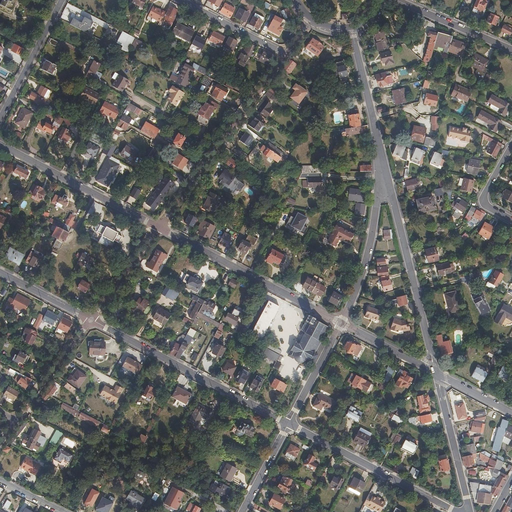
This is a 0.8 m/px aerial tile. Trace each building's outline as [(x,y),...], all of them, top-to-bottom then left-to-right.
[(12,4),(11,3),(12,0),(5,0),(4,0),(2,0),(0,4),(0,7),(3,9),(10,13),(13,7),(11,7),(12,4)] [(484,10),(488,1),(486,0),(485,0),(476,0),(474,6),(472,11),(477,12),(478,10),(481,11),(482,9),(484,10)] [(230,17),(235,8),(225,3),(220,12),(230,17)] [(277,15),(280,9),(271,5),(268,11),(271,13),(277,15)] [(160,21),(163,16),(165,12),(153,6),(149,15),(160,21)] [(177,15),(179,11),(170,6),(166,14),(167,15),(173,18),(175,14),(177,15)] [(245,22),(250,13),(240,8),(236,17),(245,22)] [(292,15),(288,8),(281,11),(285,19),(292,15)] [(496,22),(497,19),(498,17),(494,15),(495,14),(491,12),(487,21),(487,22),(487,23),(490,25),(491,23),(495,25),(496,22)] [(74,19),(72,18),(69,24),(87,33),(93,22),(77,13),(74,19)] [(259,29),(264,17),(256,13),(250,24),(259,29)] [(164,21),(172,25),(177,15),(175,14),(173,18),(167,15),(164,21)] [(279,26),(283,20),(275,16),(268,29),(275,33),(279,26)] [(511,24),(510,23),(508,27),(504,25),(501,31),(505,33),(505,32),(511,35),(511,32),(511,24)] [(191,39),(182,34),(183,32),(175,28),(170,38),(175,40),(187,47),(191,39)] [(435,42),(437,32),(438,31),(429,29),(428,34),(430,35),(428,44),(425,56),(430,57),(433,48),(435,42)] [(125,40),(128,34),(127,33),(122,31),(116,43),(122,46),(125,40)] [(221,45),(225,37),(214,31),(209,39),(221,45)] [(388,48),(383,31),(375,33),(377,42),(376,42),(379,51),(388,48)] [(448,50),(452,39),(452,37),(437,32),(435,42),(433,48),(437,49),(438,46),(448,50)] [(127,52),(135,38),(132,36),(128,34),(125,40),(122,46),(121,49),(127,52)] [(206,41),(195,35),(191,45),(202,50),(206,41)] [(235,44),(231,42),(233,38),(227,35),(225,37),(221,45),(225,47),(228,48),(230,45),(233,47),(235,44)] [(55,47),(57,42),(51,38),(48,43),(55,47)] [(318,56),(324,47),(321,44),(316,40),(312,38),(306,47),(318,56)] [(462,56),(467,44),(452,39),(448,50),(448,51),(462,56)] [(21,55),(24,48),(14,43),(11,51),(21,55)] [(249,56),(254,46),(251,44),(250,46),(248,44),(243,53),(248,55),(249,56)] [(266,64),(271,55),(263,51),(259,61),(266,64)] [(393,64),(391,52),(381,54),(383,63),(385,63),(386,66),(393,64)] [(485,67),(489,60),(474,52),(469,63),(482,71),(477,82),(480,84),(487,69),(485,67)] [(245,62),(248,57),(241,54),(238,59),(240,60),(238,64),(243,66),(245,62)] [(51,74),(56,65),(46,60),(41,68),(51,74)] [(293,68),(296,64),(290,60),(283,69),(288,72),(292,67),(293,68)] [(97,72),(101,65),(94,61),(86,77),(98,84),(102,75),(97,72)] [(348,80),(343,61),(335,63),(336,68),(332,69),(332,68),(330,69),(330,70),(330,71),(331,71),(331,75),(331,76),(331,77),(332,78),(334,78),(334,77),(338,76),(340,82),(348,80)] [(189,78),(194,69),(185,64),(178,77),(175,82),(184,87),(188,78),(189,78)] [(208,71),(198,65),(195,70),(204,74),(206,75),(208,71)] [(283,78),(288,72),(283,69),(279,74),(283,78)] [(387,84),(386,76),(384,77),(383,72),(377,74),(378,78),(376,78),(378,84),(379,84),(379,86),(387,84)] [(122,92),(128,81),(118,75),(112,87),(122,92)] [(299,103),(308,91),(299,85),(299,86),(296,83),(292,88),(295,90),(296,90),(294,92),(290,97),(299,103)] [(224,95),(227,90),(216,85),(210,96),(220,101),(223,95),(224,95)] [(472,91),(456,85),(452,94),(468,101),(472,91)] [(46,100),(43,98),(48,89),(41,86),(36,95),(31,92),(29,97),(32,99),(31,100),(41,105),(41,104),(43,105),(46,100)] [(182,97),(184,93),(172,86),(169,91),(171,93),(167,100),(175,105),(178,100),(180,96),(182,97)] [(94,105),(99,96),(85,88),(79,97),(88,102),(94,105)] [(339,95),(336,88),(328,91),(330,98),(339,95)] [(406,102),(403,88),(392,91),(395,105),(406,102)] [(48,89),(43,98),(46,100),(51,91),(48,89)] [(354,98),(352,90),(344,93),(346,100),(354,98)] [(274,96),(270,93),(267,91),(264,95),(270,99),(270,98),(278,104),(280,101),(274,96)] [(439,96),(426,93),(424,104),(428,105),(432,106),(436,107),(439,96)] [(506,115),(511,105),(502,99),(492,94),(488,102),(500,108),(499,111),(501,113),(501,114),(503,115),(503,114),(506,115)] [(67,106),(70,100),(64,96),(60,103),(67,106)] [(264,108),(268,103),(264,99),(257,110),(267,117),(270,113),(264,108)] [(211,112),(214,108),(216,109),(218,104),(209,100),(207,104),(206,103),(203,108),(202,107),(198,114),(199,115),(198,116),(197,123),(198,124),(202,125),(203,126),(206,127),(208,126),(209,121),(207,120),(209,116),(211,112)] [(115,119),(120,110),(105,102),(98,115),(104,118),(106,114),(115,119)] [(133,112),(136,107),(129,103),(125,110),(129,112),(130,110),(133,112)] [(25,128),(32,112),(23,108),(19,115),(20,116),(16,123),(25,128)] [(360,126),(359,120),(357,109),(352,110),(352,115),(344,116),(345,122),(346,122),(346,127),(345,127),(345,129),(360,126)] [(496,132),(502,121),(491,115),(481,110),(477,117),(484,121),(491,124),(489,128),(492,130),(492,131),(493,132),(494,131),(496,132)] [(261,126),(267,118),(258,112),(249,125),(257,131),(261,126)] [(131,119),(123,114),(120,120),(128,125),(131,119)] [(437,130),(439,116),(431,115),(430,123),(431,123),(431,130),(437,130)] [(58,129),(63,119),(61,118),(59,121),(56,120),(53,126),(58,129)] [(51,126),(52,124),(49,122),(47,124),(40,120),(37,126),(50,133),(53,127),(51,126)] [(126,130),(128,125),(120,120),(117,125),(126,130)] [(159,130),(145,122),(142,128),(139,126),(137,130),(144,134),(153,139),(159,130)] [(366,131),(366,130),(368,130),(367,125),(360,126),(345,129),(344,129),(345,132),(341,132),(342,136),(345,135),(345,136),(345,137),(346,137),(347,137),(348,137),(348,136),(348,135),(351,134),(358,133),(362,133),(362,132),(366,131)] [(422,142),(426,128),(415,125),(413,134),(411,139),(422,142)] [(470,137),(471,131),(467,130),(467,128),(464,127),(463,129),(451,126),(449,136),(457,138),(461,139),(461,140),(462,142),(468,143),(469,142),(470,137)] [(71,135),(72,133),(63,128),(58,137),(59,138),(58,140),(61,141),(62,141),(63,139),(66,140),(72,143),(75,137),(71,135)] [(184,135),(175,129),(173,128),(168,136),(174,140),(173,143),(180,146),(185,138),(183,137),(184,135)] [(244,131),(238,139),(247,145),(253,137),(244,131)] [(498,150),(501,146),(500,146),(502,143),(494,138),(488,135),(487,138),(491,141),(485,152),(495,157),(498,150)] [(434,146),(436,139),(427,137),(424,145),(428,146),(429,145),(434,146)] [(116,170),(119,164),(109,159),(111,157),(117,145),(108,141),(103,152),(108,155),(101,169),(95,180),(107,187),(111,181),(112,181),(117,171),(116,170)] [(99,148),(89,142),(85,150),(95,156),(99,148)] [(284,153),(269,142),(266,147),(273,152),(281,157),(284,153)] [(404,151),(405,148),(396,143),(394,146),(395,147),(393,153),(406,159),(408,152),(404,151)] [(135,156),(137,153),(133,150),(133,149),(131,148),(131,149),(126,145),(120,154),(121,155),(121,156),(123,158),(125,157),(131,161),(133,158),(134,159),(135,157),(135,156)] [(281,157),(273,152),(266,147),(263,145),(260,149),(264,152),(263,154),(268,157),(269,156),(278,162),(280,159),(282,161),(284,159),(281,157)] [(419,161),(424,152),(414,147),(413,151),(414,152),(412,157),(419,161)] [(438,165),(442,156),(433,151),(432,155),(433,156),(431,161),(438,165)] [(171,163),(181,171),(188,160),(178,153),(171,163)] [(237,163),(226,155),(223,159),(222,161),(232,169),(237,163)] [(479,174),(483,158),(478,157),(474,156),(470,172),(479,174)] [(29,173),(17,167),(14,172),(26,179),(29,173)] [(225,171),(220,179),(223,181),(220,184),(224,187),(222,189),(227,192),(228,190),(234,194),(237,190),(240,192),(245,185),(240,181),(242,180),(236,176),(235,177),(225,171)] [(319,186),(319,177),(316,177),(315,173),(308,173),(302,173),(300,178),(306,178),(306,187),(319,186)] [(419,187),(417,180),(418,179),(417,177),(413,178),(413,179),(412,179),(412,176),(407,177),(404,178),(407,190),(419,187)] [(161,200),(164,197),(171,186),(174,183),(165,177),(152,194),(146,204),(154,210),(159,203),(161,200)] [(470,191),(473,180),(463,177),(460,189),(470,191)] [(45,190),(42,189),(37,186),(34,185),(29,193),(32,194),(32,195),(37,197),(41,199),(43,195),(45,190)] [(257,194),(260,189),(254,186),(251,190),(257,194)] [(136,200),(141,191),(135,187),(130,196),(136,200)] [(361,195),(362,189),(351,187),(350,193),(352,193),(352,199),(358,200),(357,202),(356,202),(355,213),(364,214),(364,209),(365,203),(363,203),(363,201),(364,201),(365,195),(361,195)] [(511,191),(506,188),(501,197),(511,202),(511,191)] [(212,212),(220,197),(210,192),(203,207),(212,212)] [(68,201),(65,200),(67,197),(66,196),(65,195),(63,195),(62,198),(55,194),(51,202),(59,207),(64,209),(68,201)] [(435,208),(433,196),(417,200),(419,212),(435,208)] [(468,204),(458,197),(452,206),(456,209),(453,214),(458,218),(468,204)] [(473,217),(477,210),(471,207),(468,214),(473,217)] [(483,217),(485,212),(478,208),(477,210),(473,217),(471,220),(478,224),(479,222),(480,221),(481,219),(483,217)] [(198,218),(189,213),(184,223),(193,227),(198,218)] [(303,225),(307,217),(299,213),(297,217),(292,215),(287,224),(292,226),(293,225),(300,229),(300,231),(305,233),(308,227),(303,225)] [(77,223),(73,221),(75,216),(70,214),(65,224),(71,228),(74,229),(77,223)] [(208,238),(214,226),(202,220),(198,228),(200,229),(199,233),(208,238)] [(480,234),(486,223),(484,222),(478,233),(480,234)] [(486,241),(494,227),(486,223),(480,234),(482,235),(481,238),(486,241)] [(68,234),(71,228),(65,224),(62,230),(57,227),(52,236),(57,239),(63,242),(68,234)] [(122,236),(117,234),(118,233),(115,231),(116,229),(115,229),(114,229),(114,228),(112,227),(112,228),(110,227),(109,228),(107,227),(106,228),(100,225),(97,231),(102,234),(101,235),(104,237),(103,238),(104,240),(108,243),(109,242),(111,240),(113,241),(114,240),(119,243),(122,236)] [(353,234),(336,225),(328,241),(336,245),(339,239),(341,240),(342,238),(346,240),(347,237),(350,239),(353,234)] [(233,243),(238,234),(231,230),(227,239),(233,243)] [(254,245),(257,238),(249,233),(245,241),(242,240),(238,248),(246,253),(251,244),(254,245)] [(462,243),(469,236),(465,233),(458,240),(462,243)] [(33,247),(37,239),(33,237),(29,245),(33,247)] [(59,250),(63,242),(57,239),(53,246),(59,250)] [(10,259),(15,249),(10,247),(5,257),(10,259)] [(438,259),(435,247),(425,250),(428,262),(438,259)] [(24,254),(15,249),(10,259),(19,264),(24,254)] [(286,257),(272,250),(269,254),(268,253),(266,257),(268,257),(266,260),(272,263),(274,260),(278,262),(279,261),(283,263),(284,262),(286,259),(285,258),(286,257)] [(157,272),(165,258),(166,258),(168,255),(160,251),(159,253),(156,251),(150,262),(148,261),(146,266),(157,272)] [(86,264),(90,257),(82,253),(76,264),(82,267),(84,263),(86,264)] [(36,268),(40,261),(32,256),(31,259),(29,258),(26,263),(36,268)] [(451,271),(456,269),(454,263),(449,264),(449,263),(437,266),(439,275),(451,271)] [(387,274),(386,266),(385,266),(385,264),(377,265),(377,275),(387,274)] [(497,285),(504,274),(496,269),(489,281),(497,285)] [(72,281),(76,273),(73,271),(65,286),(68,288),(72,281)] [(197,292),(203,282),(199,280),(200,279),(199,277),(201,276),(196,273),(196,275),(195,276),(194,277),(191,275),(188,280),(185,278),(181,284),(188,287),(192,290),(192,291),(195,293),(196,292),(197,292)] [(392,289),(389,275),(380,277),(384,291),(392,289)] [(235,288),(238,281),(231,277),(228,284),(235,288)] [(312,291),(316,282),(307,278),(302,286),(312,291)] [(85,292),(90,285),(85,282),(82,280),(77,287),(85,292)] [(497,285),(489,281),(487,285),(494,290),(497,285)] [(321,296),(325,287),(316,282),(312,291),(321,296)] [(171,299),(177,290),(168,285),(162,294),(171,299)] [(27,306),(30,301),(32,296),(23,291),(15,308),(21,311),(22,310),(27,312),(29,307),(27,306)] [(459,307),(455,291),(444,294),(447,304),(448,303),(449,310),(459,307)] [(337,305),(342,296),(337,294),(334,292),(329,301),(337,305)] [(406,295),(397,297),(399,306),(408,304),(406,295)] [(483,305),(487,303),(482,295),(475,300),(482,313),(486,311),(483,305)] [(211,312),(215,304),(207,300),(206,301),(203,300),(198,297),(196,301),(197,301),(202,304),(198,312),(202,314),(205,309),(211,312)] [(146,305),(143,303),(144,302),(139,298),(134,304),(144,311),(147,307),(145,306),(146,305)] [(261,337),(276,311),(279,305),(268,299),(263,307),(258,317),(250,331),(255,334),(261,337)] [(198,312),(202,304),(197,301),(189,316),(194,319),(196,315),(198,312)] [(511,319),(511,308),(510,307),(509,309),(503,305),(497,315),(494,321),(500,324),(505,316),(511,319)] [(165,323),(170,314),(158,307),(152,317),(158,320),(165,323)] [(377,320),(380,311),(367,307),(364,315),(364,316),(364,317),(369,319),(369,317),(377,320)] [(214,316),(215,315),(213,313),(211,312),(205,309),(202,314),(213,319),(214,316)] [(234,309),(231,314),(242,320),(245,314),(234,309)] [(44,315),(42,320),(53,326),(57,316),(47,311),(44,315)] [(220,323),(213,319),(202,314),(198,312),(196,315),(219,327),(221,323),(220,323)] [(236,321),(238,318),(231,314),(228,313),(225,318),(229,320),(229,321),(231,323),(232,321),(234,323),(235,323),(236,321)] [(302,329),(306,331),(305,333),(306,333),(303,338),(302,337),(302,338),(303,339),(300,344),(295,341),(291,349),(292,350),(289,355),(293,357),(296,353),(295,355),(295,356),(295,357),(296,358),(297,359),(297,360),(298,361),(299,361),(300,362),(301,362),(302,362),(304,361),(305,361),(306,360),(307,359),(307,358),(312,360),(314,361),(318,353),(316,352),(327,332),(330,326),(315,318),(315,317),(309,314),(306,320),(307,320),(302,329)] [(62,317),(58,328),(68,332),(73,322),(62,317)] [(240,333),(244,326),(245,325),(240,322),(242,320),(238,318),(236,321),(235,323),(234,323),(234,324),(238,327),(236,331),(238,333),(240,333)] [(406,325),(405,320),(402,320),(402,321),(394,318),(390,329),(396,331),(396,329),(399,330),(401,331),(403,330),(404,332),(410,331),(409,324),(406,325)] [(38,329),(42,321),(38,319),(34,327),(38,329)] [(221,333),(225,326),(222,324),(221,323),(219,327),(214,336),(218,338),(219,335),(221,336),(222,333),(221,333)] [(245,336),(250,326),(245,324),(245,325),(244,326),(240,333),(240,334),(245,336)] [(35,336),(37,332),(30,328),(29,329),(25,327),(23,332),(20,339),(31,345),(36,336),(35,336)] [(180,345),(183,341),(187,332),(188,330),(186,328),(180,339),(178,337),(176,342),(180,345)] [(188,344),(193,335),(187,332),(183,341),(187,344),(188,344)] [(452,351),(449,340),(442,341),(441,334),(437,335),(437,333),(434,334),(437,346),(440,358),(446,357),(445,353),(452,351)] [(220,356),(225,348),(220,345),(222,341),(219,340),(217,344),(212,352),(220,356)] [(353,352),(356,344),(347,340),(344,347),(348,349),(347,351),(352,354),(353,352)] [(105,354),(105,342),(99,342),(90,341),(89,354),(105,354)] [(184,349),(187,344),(183,341),(180,345),(175,356),(178,358),(183,348),(184,349)] [(175,356),(180,345),(176,342),(170,354),(175,356)] [(357,354),(362,345),(357,343),(356,344),(353,352),(357,354)] [(281,351),(272,346),(270,349),(277,353),(280,354),(281,351)] [(274,360),(277,353),(270,349),(267,347),(266,347),(263,353),(262,354),(274,360)] [(28,356),(24,353),(19,351),(16,355),(14,354),(11,359),(17,362),(17,361),(21,363),(21,362),(24,364),(28,356)] [(494,365),(499,358),(494,355),(493,357),(490,363),(494,365)] [(143,366),(127,357),(121,366),(138,375),(143,366)] [(198,368),(202,359),(199,357),(194,366),(198,368)] [(233,373),(236,367),(227,362),(223,370),(232,375),(230,379),(232,380),(236,374),(233,373)] [(390,378),(395,369),(388,365),(384,373),(385,374),(383,379),(388,382),(390,378)] [(482,382),(487,372),(476,366),(471,376),(482,382)] [(509,376),(511,371),(504,367),(502,366),(498,373),(496,376),(498,377),(504,380),(506,381),(509,376)] [(244,383),(250,372),(246,370),(247,369),(242,367),(235,380),(240,382),(241,381),(244,383)] [(408,387),(413,377),(409,376),(407,375),(409,372),(404,370),(402,375),(401,375),(397,383),(402,386),(403,384),(408,387)] [(79,387),(85,377),(79,373),(76,371),(72,378),(70,376),(68,379),(79,387)] [(373,384),(352,373),(348,381),(353,384),(353,385),(356,387),(356,386),(364,390),(368,392),(373,384)] [(28,384),(31,379),(23,375),(22,377),(20,376),(16,383),(24,389),(28,384)] [(257,392),(262,382),(255,377),(250,386),(253,387),(252,389),(257,392)] [(283,391),(287,384),(275,378),(271,385),(283,391)] [(384,390),(388,382),(383,379),(379,388),(384,390)] [(51,396),(60,384),(54,380),(47,390),(41,397),(44,399),(46,400),(49,395),(51,396)] [(78,389),(72,385),(68,382),(65,386),(74,394),(78,389)] [(151,399),(155,391),(152,389),(152,388),(152,387),(153,385),(152,385),(150,383),(149,383),(148,385),(147,385),(145,389),(142,394),(147,397),(146,398),(149,401),(150,399),(151,399)] [(120,394),(122,389),(116,385),(113,390),(104,386),(100,394),(107,398),(106,399),(111,402),(112,401),(115,403),(120,394)] [(186,403),(191,393),(184,389),(177,385),(172,396),(176,398),(186,403)] [(16,399),(19,393),(8,387),(4,396),(12,400),(13,397),(16,399)] [(332,410),(336,401),(320,393),(317,399),(313,406),(320,409),(322,406),(328,408),(332,410)] [(430,410),(429,405),(428,406),(426,400),(428,399),(427,395),(422,396),(422,395),(417,396),(417,397),(415,397),(416,402),(419,402),(420,407),(419,408),(420,412),(430,410)] [(385,406),(387,402),(380,398),(377,405),(386,409),(387,407),(385,406)] [(73,408),(68,405),(64,403),(63,403),(62,406),(66,408),(66,410),(72,413),(82,419),(82,421),(92,426),(93,424),(96,426),(98,421),(88,415),(82,413),(78,410),(73,408)] [(207,418),(210,410),(198,403),(192,415),(190,419),(197,423),(198,422),(202,415),(206,417),(207,418)] [(399,409),(395,403),(386,410),(387,410),(391,412),(393,413),(399,409)] [(466,417),(463,403),(455,405),(456,412),(458,419),(466,417)] [(358,412),(354,410),(355,408),(350,405),(345,415),(358,422),(361,416),(357,413),(358,412)] [(152,427),(156,418),(161,409),(158,407),(155,414),(149,425),(152,427)] [(219,421),(223,415),(217,412),(213,419),(219,421)] [(402,423),(404,419),(399,416),(393,413),(391,412),(389,415),(392,417),(392,418),(402,423)] [(430,420),(429,413),(408,418),(409,422),(413,421),(421,419),(422,422),(430,420)] [(502,441),(507,424),(508,421),(502,419),(500,427),(499,427),(498,432),(497,432),(495,437),(496,438),(495,442),(499,444),(498,446),(500,446),(502,441)] [(110,427),(98,421),(96,426),(95,427),(106,433),(110,427)] [(251,436),(255,428),(247,424),(241,421),(240,423),(238,423),(237,426),(238,427),(235,433),(241,437),(244,432),(251,436)] [(483,433),(485,424),(474,422),(473,426),(471,426),(470,431),(478,432),(483,433)] [(511,426),(507,424),(502,441),(511,446),(511,426)] [(37,443),(40,439),(38,438),(39,436),(41,432),(34,429),(29,439),(26,437),(23,442),(26,444),(25,446),(31,449),(32,448),(36,450),(39,446),(39,444),(37,443)] [(56,446),(63,433),(57,429),(49,442),(56,446)] [(365,448),(371,436),(359,430),(353,442),(365,448)] [(392,442),(397,433),(394,431),(389,441),(392,442)] [(396,444),(401,435),(397,433),(392,442),(396,444)] [(143,444),(146,437),(141,434),(137,441),(143,444)] [(412,456),(417,446),(414,444),(414,443),(409,440),(410,438),(406,436),(405,439),(399,449),(412,456)] [(475,453),(473,443),(465,445),(468,455),(475,453)] [(294,460),(300,449),(291,444),(289,448),(287,451),(286,454),(287,455),(286,456),(294,460)] [(8,454),(12,449),(6,445),(2,450),(8,454)] [(53,451),(45,447),(42,451),(51,455),(53,451)] [(73,455),(59,448),(53,459),(60,462),(62,458),(69,462),(73,455)] [(497,458),(498,456),(493,453),(492,456),(490,455),(491,454),(484,451),(480,452),(486,455),(490,457),(496,460),(497,458)] [(473,463),(472,458),(478,457),(480,452),(475,453),(468,455),(463,456),(465,465),(473,463)] [(489,461),(490,457),(486,455),(480,452),(478,457),(479,457),(489,461)] [(317,463),(312,461),(315,456),(310,453),(305,464),(307,465),(314,468),(317,463)] [(449,469),(445,454),(437,456),(439,465),(440,471),(449,469)] [(40,465),(31,460),(26,457),(21,466),(35,475),(40,465)] [(494,469),(496,460),(490,457),(489,461),(487,467),(494,469)] [(500,488),(507,475),(499,471),(504,462),(497,458),(496,460),(494,469),(492,475),(497,478),(494,482),(493,484),(500,488)] [(230,480),(236,468),(228,465),(226,463),(220,475),(230,480)] [(415,478),(419,469),(412,466),(408,474),(415,478)] [(290,483),(292,479),(285,476),(282,481),(281,480),(278,485),(288,490),(291,484),(290,483)] [(338,488),(343,479),(338,476),(337,478),(333,476),(329,483),(334,486),(332,489),(335,490),(337,487),(338,488)] [(360,492),(365,482),(354,477),(349,486),(360,492)] [(164,492),(170,480),(167,478),(161,490),(164,492)] [(225,497),(229,487),(223,484),(216,480),(213,486),(211,490),(219,494),(225,497)] [(37,482),(33,488),(39,492),(39,491),(43,485),(37,482)] [(496,496),(500,488),(493,484),(492,486),(479,484),(479,483),(469,482),(472,495),(474,501),(489,503),(490,494),(496,496)] [(179,501),(184,493),(172,487),(169,494),(164,503),(171,507),(176,510),(179,504),(178,504),(179,501)] [(100,492),(92,488),(84,503),(92,507),(100,492)] [(144,499),(136,494),(132,491),(127,499),(131,501),(128,505),(131,507),(132,505),(136,508),(137,505),(139,506),(144,499)] [(280,508),(285,498),(275,493),(272,498),(270,502),(280,508)] [(386,502),(381,500),(377,498),(369,494),(368,496),(364,504),(371,508),(372,507),(381,511),(386,502)] [(109,511),(114,502),(102,496),(96,510),(99,511),(109,511)] [(198,511),(200,508),(193,504),(190,503),(186,510),(189,511),(198,511)]
